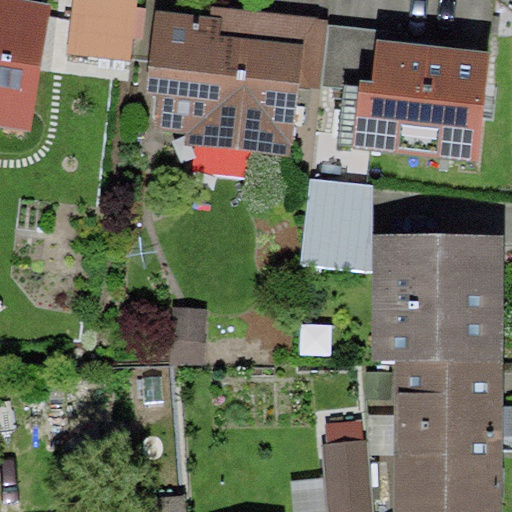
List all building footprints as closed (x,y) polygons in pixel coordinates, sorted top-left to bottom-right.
[(137,3),(113,0),(75,0),(69,54),(130,62),(137,3)] [(46,15),(0,8),(0,121),(31,125),(46,15)] [(252,28),(162,23),(157,125),(193,127),(193,140),(284,145),(291,19),(253,17),(252,28)] [(387,32),(330,28),(326,88),(357,90),(354,152),(482,160),(488,54),(386,48),(387,32)] [(375,184),(311,178),(302,265),(372,272),(373,233),(375,184)] [(505,234),(373,233),(373,359),(395,361),(504,364),(505,234)] [(395,361),(394,511),(502,511),(504,364),(395,361)] [(367,511),(366,447),(331,447),(332,511),(367,511)] [(188,511),(189,500),(148,500),(148,511),(188,511)]
